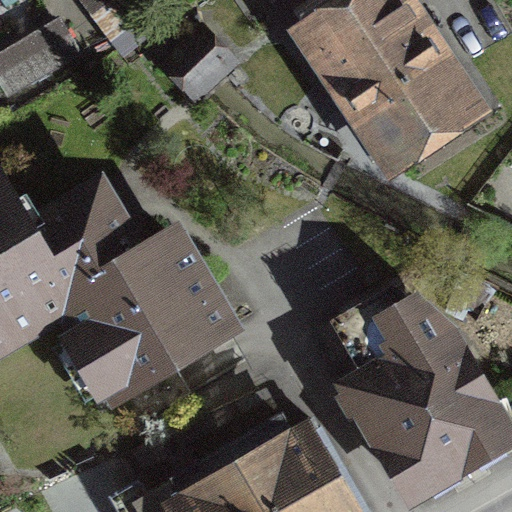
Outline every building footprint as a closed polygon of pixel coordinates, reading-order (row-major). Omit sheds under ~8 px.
[(398,0),(355,0),(308,32),(393,161),(484,101),(442,39),(430,47),(398,0)] [(0,59),(0,79),(7,91),(76,50),(60,24),(0,59)] [(226,59),(202,34),(169,65),(192,90),(226,59)] [(0,341),(65,302),(119,392),(227,328),(171,235),(136,256),(97,190),(28,232),(0,184),(0,341)] [(342,318),(373,372),(339,392),(351,412),(363,404),(413,489),(505,436),(445,333),(395,287),(342,318)] [(194,511),(362,511),(324,443),(295,459),(271,417),(175,470),(197,511),(194,511)]
